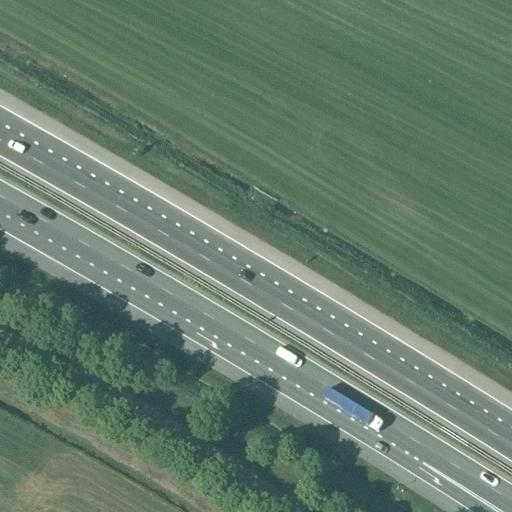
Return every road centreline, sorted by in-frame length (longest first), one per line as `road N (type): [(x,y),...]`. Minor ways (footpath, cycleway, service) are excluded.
road 1 (motorway): [(511,447),(0,142)]
road 2 (motorway): [(0,197),(427,450)]
road 3 (tertiary): [(292,511),(153,421),(0,341)]
